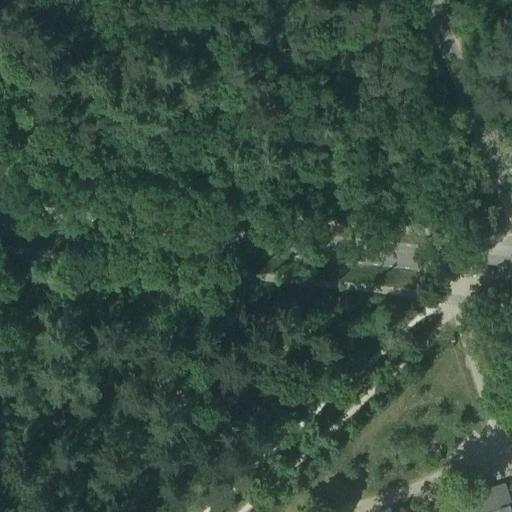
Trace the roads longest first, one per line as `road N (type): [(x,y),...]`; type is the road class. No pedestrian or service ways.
road 1 (unclassified): [(0,218),(502,267)]
road 2 (track): [(240,511),(462,301)]
road 3 (unclassified): [(511,211),(428,0)]
